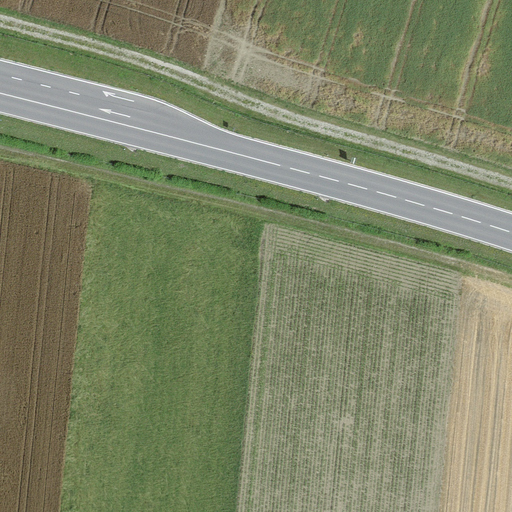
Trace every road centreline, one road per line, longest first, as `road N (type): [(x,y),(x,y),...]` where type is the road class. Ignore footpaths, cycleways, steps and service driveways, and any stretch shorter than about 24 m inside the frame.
road 1 (track): [(0,20),(155,65),(318,128),(511,182)]
road 2 (secondary): [(511,232),(0,92)]
road 3 (track): [(0,148),(511,277)]
